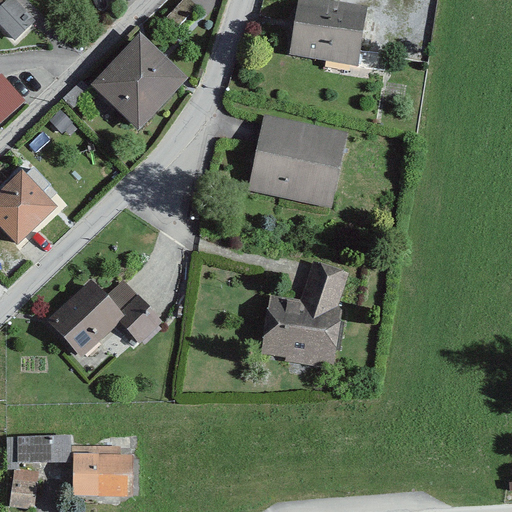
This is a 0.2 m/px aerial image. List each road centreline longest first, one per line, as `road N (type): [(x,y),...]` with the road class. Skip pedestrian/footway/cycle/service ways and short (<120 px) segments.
road 1 (residential): [(241,0),(208,94),(146,172),(0,312)]
road 2 (residential): [(147,0),(0,142)]
road 3 (unknown): [(129,188),(198,243),(291,264)]
